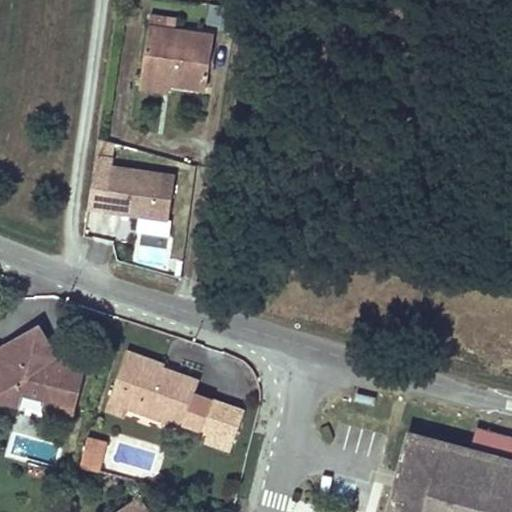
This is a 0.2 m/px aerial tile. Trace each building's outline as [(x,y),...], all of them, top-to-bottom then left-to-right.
[(164,18),(151,16),(150,25),(162,27),(164,18)] [(214,35),(162,27),(150,25),(143,70),(171,74),(170,81),(171,82),(206,87),(214,35)] [(171,74),(143,70),(141,85),(170,89),(171,82),(170,81),(171,74)] [(93,158),(87,209),(167,219),(174,168),(93,158)] [(38,367),(46,338),(38,324),(19,336),(12,361),(0,358),(0,359),(0,398),(20,404),(23,390),(45,396),(43,405),(65,411),(77,404),(84,374),(79,373),(81,364),(70,361),(67,374),(38,367)] [(12,361),(19,336),(4,344),(0,358),(12,361)] [(70,361),(58,358),(46,338),(38,367),(67,374),(70,361)] [(200,380),(164,367),(165,364),(128,350),(106,408),(126,416),(129,407),(137,399),(166,410),(167,421),(183,426),(185,422),(202,428),(202,427),(213,399),(195,392),(200,380)] [(376,399),(356,395),(354,403),(373,407),(376,399)] [(166,410),(137,399),(129,407),(167,421),(166,410)] [(245,410),(213,399),(202,427),(209,430),(235,439),(245,410)] [(385,511),(511,511),(511,433),(475,425),(471,442),(405,426),(385,511)] [(235,439),(209,430),(206,439),(232,448),(235,439)] [(98,438),(88,436),(86,443),(96,446),(98,438)] [(97,469),(104,440),(98,438),(96,446),(86,443),(82,458),(93,461),(91,468),(97,469)] [(93,461),(82,458),(80,465),(91,468),(93,461)] [(51,468),(28,462),(26,470),(49,476),(51,468)] [(149,511),(138,495),(113,511),(149,511)]
